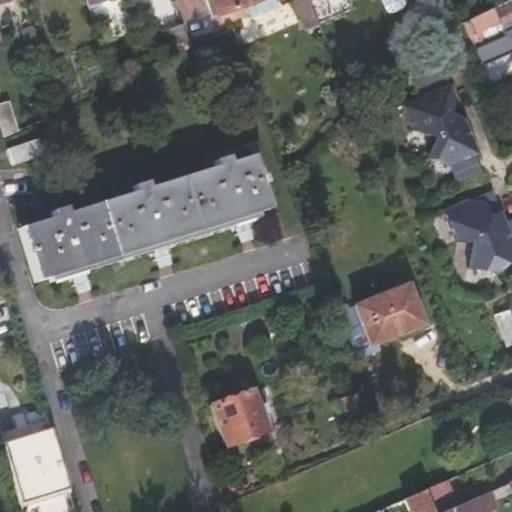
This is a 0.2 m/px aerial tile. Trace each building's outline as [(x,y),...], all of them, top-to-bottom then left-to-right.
[(204,0),(211,16),(245,3),(251,19),(279,7),(276,0),(204,0)] [(309,0),(294,0),(291,2),(303,28),(318,21),(309,0)] [(377,0),(383,12),(391,14),(402,9),(404,3),(402,0),(377,0)] [(511,25),(511,0),(506,0),(459,22),(467,38),(496,24),(500,31),(511,25)] [(174,58),(188,51),(178,21),(164,27),(174,58)] [(34,32),(31,22),(24,24),(27,34),(34,32)] [(511,33),(511,25),(500,31),(471,45),(473,51),(501,38),(511,33)] [(511,33),(501,38),(505,48),(511,44),(511,33)] [(449,166),(476,154),(463,121),(456,111),(454,98),(448,86),(424,96),(427,101),(422,103),(414,100),(400,106),(410,129),(429,142),(427,158),(449,166)] [(0,128),(4,141),(19,134),(11,104),(0,107),(0,128)] [(39,145),(10,153),(14,168),(44,160),(39,145)] [(84,273),(154,250),(166,246),(234,224),(246,219),(269,212),(251,157),(231,165),(228,159),(216,163),(218,169),(149,192),(147,186),(133,191),(136,197),(67,220),(65,214),(53,218),(55,224),(21,236),(37,287),(72,277),(84,273)] [(498,273),(511,261),(511,239),(491,190),(468,200),(467,201),(444,211),(457,242),(471,245),(468,269),(498,273)] [(250,233),(246,219),(234,224),(238,236),(250,233)] [(174,270),(166,246),(154,250),(161,273),(174,270)] [(91,296),(84,273),(72,277),(80,301),(91,296)] [(353,306),(367,345),(374,343),(420,326),(405,287),(353,306)] [(511,349),(511,315),(511,316),(497,322),(509,351),(511,349)] [(353,350),(360,369),(381,362),(374,343),(367,345),(353,350)] [(223,448),(264,434),(250,391),(208,406),(223,448)] [(347,415),(356,411),(352,398),(342,401),(347,415)] [(52,428),(0,443),(18,503),(70,488),(52,428)] [(444,511),(446,511),(467,503),(458,483),(437,492),(444,511)] [(511,483),(486,495),(493,511),(494,511),(499,510),(496,502),(511,495),(511,483)] [(432,511),(424,493),(407,500),(412,511),(432,511)] [(467,503),(446,511),(493,511),(486,495),(467,503)]
